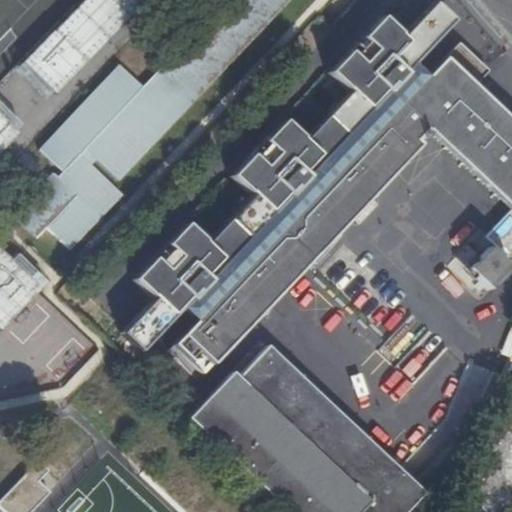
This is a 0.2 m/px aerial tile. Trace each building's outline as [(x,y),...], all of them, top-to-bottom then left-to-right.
[(237,0),(165,82),(153,76),(141,89),(119,69),(0,192),(0,198),(31,243),(48,231),(65,247),(123,200),(113,188),(291,0),(237,0)] [(40,108),(144,0),(78,0),(0,81),(0,148),(24,124),(11,111),(26,95),(40,108)] [(507,184),(511,179),(511,125),(471,87),(486,70),(458,43),(424,78),(410,65),(417,57),(382,23),(364,42),(366,45),(350,61),(348,59),(331,78),(347,94),(300,143),(284,127),(266,146),(268,148),(252,164),(251,163),(233,182),(248,198),(203,247),(186,232),(169,251),(170,252),(155,269),(153,267),(135,286),(171,319),(179,312),(192,325),(167,353),(190,374),(219,358),(231,346),(414,153),(411,150),(428,132),(495,195),(502,188),(507,184)] [(511,264),(511,179),(507,184),(502,188),(495,195),(511,210),(511,212),(487,240),(493,245),(481,258),(470,248),(450,269),(471,289),(477,282),(487,291),(511,264)] [(0,328),(43,284),(0,242),(0,328)] [(499,359),(508,363),(511,353),(511,352),(511,333),(510,333),(499,359)] [(187,420),(284,511),(406,511),(422,496),(266,348),(236,380),(231,375),(187,420)] [(219,359),(219,358),(190,374),(193,377),(197,373),(202,376),(219,359)] [(511,391),(496,428),(511,434),(511,391)] [(465,479),(484,511),(501,511),(511,506),(511,502),(502,485),(511,478),(511,439),(504,426),(474,443),(488,466),(465,479)] [(0,498),(0,509),(2,511),(27,511),(59,481),(38,460),(0,498)]
